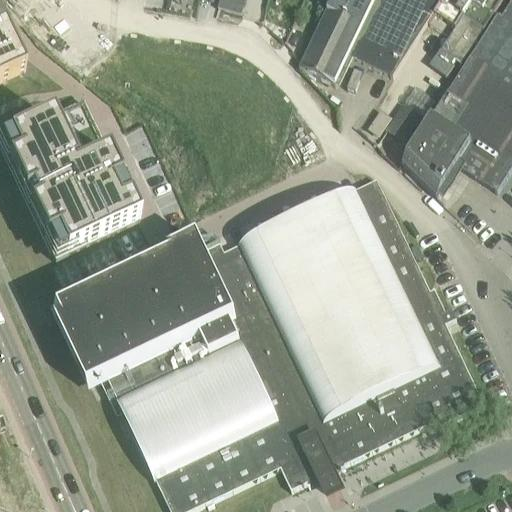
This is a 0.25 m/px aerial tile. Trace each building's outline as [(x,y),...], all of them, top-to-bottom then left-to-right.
[(221,6),(219,12),(242,19),(247,0),(222,0),(222,2),(221,6)] [(334,0),(332,6),(301,73),(302,74),(336,90),(349,61),(350,61),(378,0),(334,0)] [(378,0),(350,61),(393,81),(434,17),(445,0),(378,0)] [(431,70),(447,80),(455,69),(452,68),(456,62),(465,66),(503,6),(507,8),(511,0),(445,0),(434,17),(456,31),(431,70)] [(441,200),(445,204),(465,176),(498,197),(511,174),(511,7),(503,22),(499,20),(404,169),(439,203),(441,200)] [(0,85),(14,79),(26,73),(4,29),(0,30),(0,85)] [(16,138),(0,145),(0,149),(22,196),(25,203),(55,265),(140,225),(83,106),(47,123),(16,138)] [(397,119),(386,134),(407,148),(426,122),(405,107),(397,119)] [(383,139),(386,134),(397,119),(385,111),(372,131),(383,139)] [(199,245),(52,315),(90,394),(102,388),(118,421),(123,419),(154,484),(156,483),(169,511),(201,511),(282,474),(292,496),(319,483),(325,496),(340,489),(334,476),(427,431),(430,436),(485,410),(446,329),(442,320),(446,318),(446,317),(435,294),(431,296),(378,186),(225,259),(221,250),(205,258),(199,245)] [(446,318),(442,320),(446,329),(456,325),(457,324),(452,314),(451,314),(451,315),(446,317),(446,318)]
